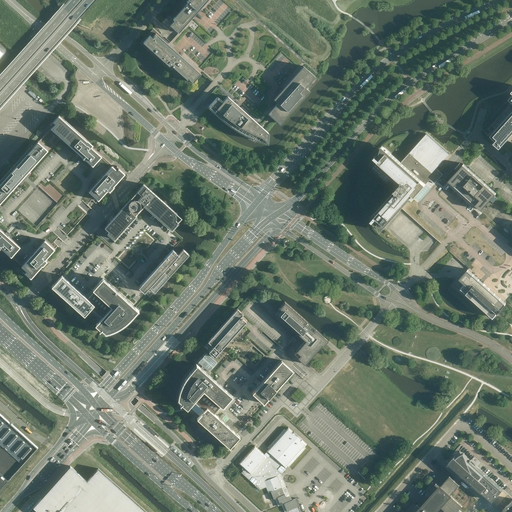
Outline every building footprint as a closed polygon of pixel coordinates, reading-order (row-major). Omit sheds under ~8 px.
[(183,0),(179,4),(183,8),(193,17),(179,33),(174,38),(169,43),(153,29),(140,43),(173,73),(176,69),(185,59),(201,74),(206,78),(207,77),(207,78),(210,80),(212,82),(215,84),(217,87),(212,93),(214,95),(217,97),(222,102),(256,132),(261,127),(271,116),(277,121),(280,124),(309,91),(319,80),(317,79),(320,75),(236,0),(183,0)] [(187,0),(187,1),(188,2),(183,8),(173,19),(174,20),(170,25),(179,33),(193,17),(194,16),(192,14),(198,7),(199,7),(200,7),(201,6),(201,5),(201,4),(203,6),(208,0),(187,0)] [(37,96),(30,90),(28,93),(35,99),(37,96)] [(511,91),(511,92),(511,95),(509,99),(511,102),(511,111),(490,136),(495,141),(511,122),(511,91)] [(511,95),(511,94),(511,95),(499,109),(500,109),(482,129),(484,130),(490,136),(511,111),(511,102),(509,99),(511,95)] [(267,132),(261,127),(227,96),(222,102),(217,97),(208,107),(213,111),(220,117),(227,123),(235,129),(243,133),(251,137),(259,140),(267,143),(268,133),(267,132)] [(56,123),(51,128),(78,152),(77,153),(78,152),(81,154),(80,155),(93,166),(102,156),(91,146),(92,145),(63,118),(59,115),(50,125),(51,125),(54,121),(56,123)] [(511,122),(495,141),(494,143),(500,148),(502,146),(509,152),(511,154),(511,122)] [(81,154),(78,152),(77,153),(78,152),(51,128),(39,141),(48,150),(29,171),(30,173),(28,176),(27,175),(23,180),(23,181),(20,184),(19,183),(0,203),(0,228),(20,247),(11,257),(22,266),(31,255),(31,254),(32,255),(35,253),(34,252),(45,240),(55,249),(58,246),(54,242),(59,237),(53,232),(58,227),(67,235),(87,214),(91,208),(87,205),(92,200),(96,203),(98,200),(88,191),(100,179),(103,177),(102,176),(102,175),(102,176),(112,165),(102,156),(93,166),(80,155),(81,154)] [(398,187),(373,215),(379,219),(377,221),(379,222),(378,224),(381,231),(411,198),(413,195),(415,197),(421,190),(419,188),(423,184),(425,186),(430,179),(435,183),(443,174),(437,168),(445,159),(449,154),(427,134),(401,162),(383,145),(380,153),(382,155),(380,156),(382,158),(377,163),(392,176),(390,179),(398,187)] [(32,145),(0,180),(0,203),(19,183),(20,184),(23,181),(23,180),(27,175),(28,176),(30,173),(29,171),(48,150),(39,141),(38,141),(33,146),(32,145)] [(463,164),(448,181),(481,210),(496,194),(463,164)] [(112,165),(102,176),(102,175),(102,176),(103,177),(100,179),(88,191),(98,200),(108,189),(110,191),(125,173),(117,166),(119,168),(117,170),(112,165)] [(107,233),(115,239),(136,216),(132,212),(134,212),(136,212),(138,211),(139,210),(140,208),(141,206),(141,204),(140,203),(141,202),(172,230),(172,229),(178,222),(176,220),(176,219),(177,218),(176,216),(175,215),(177,214),(144,184),(105,228),(109,231),(107,233)] [(136,216),(115,239),(115,240),(114,240),(100,227),(95,232),(110,245),(110,246),(98,235),(62,275),(87,298),(94,291),(93,290),(103,278),(136,308),(147,295),(150,297),(155,292),(149,287),(145,292),(139,287),(173,249),(183,239),(172,229),(172,230),(141,202),(140,203),(141,204),(141,206),(140,208),(139,210),(138,211),(136,212),(134,212),(132,212),(136,216)] [(20,247),(0,228),(0,247),(1,247),(11,257),(20,247)] [(31,255),(22,266),(27,271),(25,272),(23,270),(23,271),(31,278),(47,261),(45,259),(55,249),(45,240),(34,252),(35,253),(32,255),(31,254),(31,255)] [(173,249),(139,287),(145,292),(149,287),(155,292),(184,259),(173,249)] [(480,281),(468,270),(468,269),(460,278),(465,284),(464,284),(461,288),(465,292),(466,293),(493,318),(497,313),(496,313),(497,312),(498,313),(506,304),(500,299),(483,283),(483,282),(481,280),(480,281)] [(87,298),(62,275),(52,287),(85,316),(87,313),(97,322),(95,325),(101,330),(99,331),(100,331),(102,329),(106,332),(112,330),(118,327),(122,325),(125,322),(128,320),(130,317),(137,310),(139,311),(136,308),(103,278),(93,290),(94,291),(87,298)] [(305,322),(306,322),(285,302),(279,309),(278,308),(278,309),(281,311),(277,315),(296,332),(298,331),(307,339),(296,351),(300,355),(297,358),(298,358),(300,355),(306,360),(308,358),(309,358),(326,340),(314,330),(314,331),(307,325),(308,324),(305,322)] [(213,346),(208,341),(203,347),(211,354),(229,369),(261,333),(263,332),(237,309),(235,311),(246,321),(217,354),(211,349),(213,346)] [(235,311),(208,341),(213,346),(211,349),(217,354),(246,321),(235,311)] [(213,359),(214,357),(212,355),(211,357),(209,356),(207,354),(206,353),(198,362),(199,363),(201,365),(203,366),(201,368),(203,370),(204,368),(209,372),(217,363),(213,359)] [(281,360),(252,393),(263,403),(293,371),(282,361),(281,360)] [(222,407),(232,396),(203,370),(201,368),(199,367),(198,365),(196,364),(197,365),(190,374),(187,377),(184,381),(182,386),(181,390),(179,394),(179,399),(182,402),(180,405),(182,404),(187,409),(189,407),(199,416),(197,418),(230,448),(236,440),(240,436),(236,434),(214,414),(221,406),(222,407)] [(0,488),(37,447),(0,413),(0,488)] [(301,508),(300,506),(297,498),(291,500),(280,473),(283,470),(287,465),(289,466),(305,448),(304,446),(307,444),(301,439),(302,439),(294,432),(293,432),(288,427),(286,430),(284,429),(267,448),(269,449),(264,454),(255,446),(238,464),(244,469),(241,473),(254,484),(253,484),(259,489),(266,487),(271,500),(275,498),(278,506),(281,504),(284,511),(288,510),(288,511),(300,511),(299,509),(301,508)] [(449,462),(454,456),(457,458),(460,455),(470,463),(472,461),(465,456),(457,449),(446,461),(502,511),(504,511),(503,510),(511,499),(511,497),(503,489),(492,501),(449,462)] [(474,464),(472,461),(470,463),(460,455),(457,458),(454,456),(449,462),(492,501),(503,489),(475,465),(474,466),(473,465),(474,464)] [(146,511),(98,468),(87,481),(70,466),(41,499),(33,507),(38,511),(146,511)] [(425,503),(420,509),(416,505),(413,509),(411,507),(409,509),(411,511),(409,511),(434,511),(435,511),(440,506),(446,511),(456,511),(462,506),(450,495),(454,491),(460,484),(450,476),(446,480),(439,488),(435,484),(432,487),(430,486),(429,488),(430,489),(427,493),(431,496),(425,503)] [(456,511),(446,511),(440,506),(435,511),(434,511),(467,511),(478,500),(460,484),(454,491),(450,495),(462,506),(456,511)] [(511,511),(511,499),(503,510),(504,511),(511,511)]
